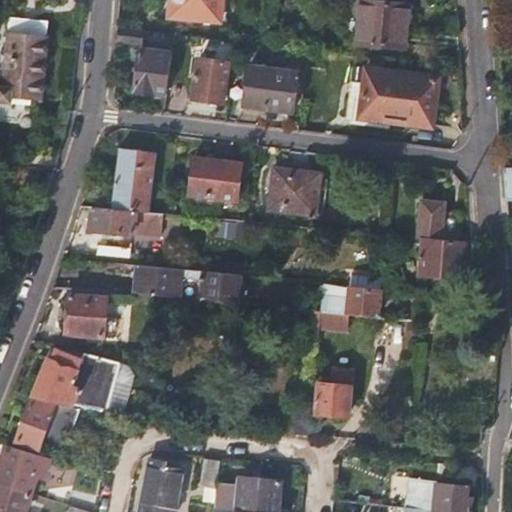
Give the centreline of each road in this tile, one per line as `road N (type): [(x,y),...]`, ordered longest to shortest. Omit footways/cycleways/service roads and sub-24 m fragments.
road 1 (residential): [(94,116),(493,162)]
road 2 (residential): [(493,162),(500,246),(496,511)]
road 3 (residential): [(120,511),(130,452),(149,432),(316,446),(327,466),(323,511)]
road 4 (residential): [(0,385),(94,116)]
road 5 (unknown): [(327,466),(500,452)]
road 6 (residential): [(479,0),(493,162)]
